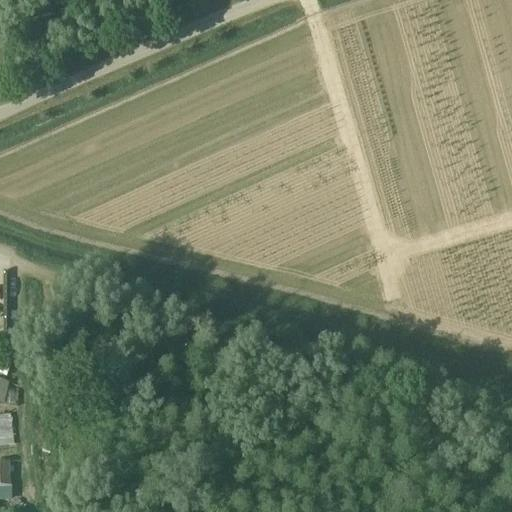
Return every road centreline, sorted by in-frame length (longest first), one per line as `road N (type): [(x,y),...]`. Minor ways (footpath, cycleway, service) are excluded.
road 1 (unclassified): [(0,112),(261,0)]
road 2 (unclassified): [(37,511),(12,273),(0,262)]
